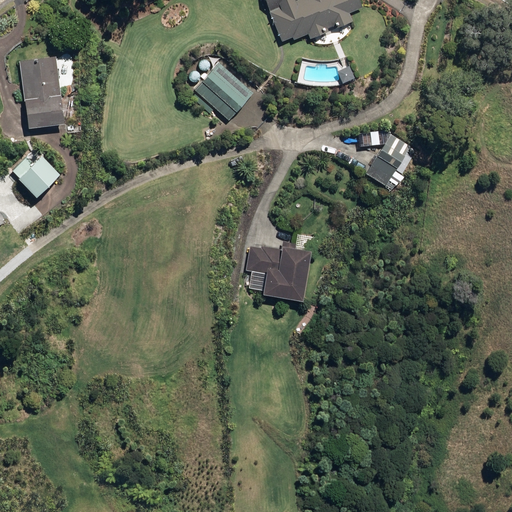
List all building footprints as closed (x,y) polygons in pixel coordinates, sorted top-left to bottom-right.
[(267,0),(285,38),(296,33),(298,37),(312,30),(314,35),(328,29),(328,27),(336,24),(337,27),(354,19),(350,11),(363,5),(360,0),(267,0)] [(19,60),(26,127),(63,123),(55,56),(19,60)] [(218,61),(194,89),(229,119),(253,91),(218,61)] [(347,63),(335,67),(341,84),(353,80),(347,63)] [(431,71),(421,69),(417,88),(427,90),(431,71)] [(439,108),(419,106),(418,114),(438,116),(439,108)] [(409,146),(390,134),(365,173),(384,185),(409,146)] [(15,178),(33,197),(58,174),(41,154),(15,178)] [(259,248),(249,246),(245,270),(251,271),(248,287),(261,289),(260,294),(299,301),(308,252),(279,247),(279,250),(260,246),(259,248)]
